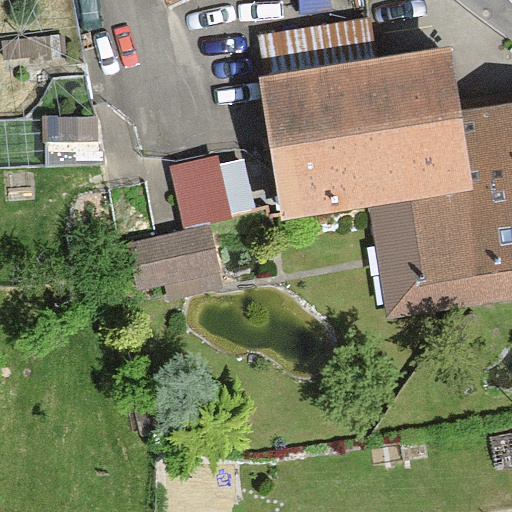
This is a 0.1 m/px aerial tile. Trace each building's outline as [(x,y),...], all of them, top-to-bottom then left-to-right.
[(63,37),(5,42),(5,57),(64,52),(63,37)] [(446,55),(266,83),(286,213),(405,195),(418,281),(500,268),(500,267),(511,264),(511,108),(455,117),(446,55)] [(95,119),(45,120),(46,166),(103,165),(103,151),(96,140),(95,119)] [(239,161),(216,166),(228,215),(251,210),(239,161)] [(208,228),(130,245),(139,288),(218,271),(208,228)]
